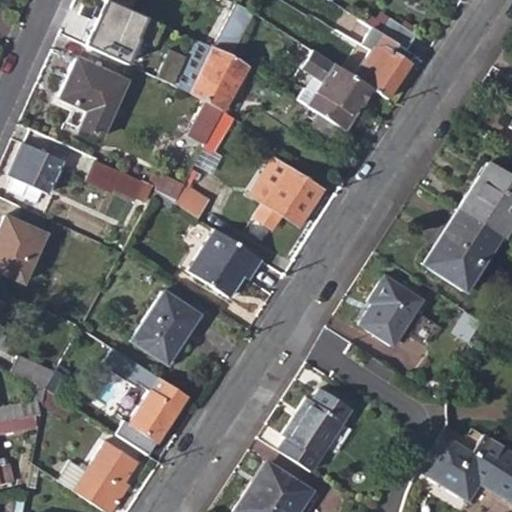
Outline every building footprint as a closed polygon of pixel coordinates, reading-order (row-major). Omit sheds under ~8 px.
[(162,25),(106,0),(86,46),(122,63),(134,38),(153,47),(162,25)] [(260,0),(252,12),(265,21),(277,0),(260,0)] [(212,47),(230,57),(252,12),(234,3),(212,47)] [(338,21),(348,28),(353,20),(344,13),(338,21)] [(379,34),(403,50),(413,35),(389,19),(384,28),(367,17),(363,23),(379,34)] [(356,19),(348,32),(362,42),(370,38),(374,41),(379,34),(363,23),(356,19)] [(374,41),(408,63),(412,56),(403,50),(379,34),(374,41)] [(169,85),(186,92),(203,102),(220,111),(246,66),(230,57),(212,47),(191,37),(181,58),(169,85)] [(369,89),(385,99),(408,63),(374,41),(351,77),(369,89)] [(319,82),(312,94),(304,106),(316,113),(339,129),(355,104),(358,106),(369,89),(351,77),(331,64),(322,58),(310,50),(299,68),(319,82)] [(181,58),(167,51),(154,78),(169,85),(181,58)] [(55,98),(84,111),(76,129),(99,139),(125,80),(74,57),(55,98)] [(302,88),(295,99),(295,100),(304,106),(312,94),(302,88)] [(185,135),(203,144),(220,111),(203,102),(185,135)] [(200,148),(211,154),(232,119),(220,111),(203,144),(200,148)] [(342,131),(339,129),(316,113),(307,126),(333,145),(342,131)] [(3,177),(11,180),(7,189),(25,197),(30,187),(35,189),(52,154),(21,140),(3,177)] [(251,217),(270,230),(279,215),(296,225),(319,190),(270,157),(257,176),(245,194),(250,196),(260,203),(251,217)] [(84,182),(131,204),(134,197),(143,201),(151,185),(146,183),(139,180),(138,182),(93,161),(84,182)] [(511,180),(484,162),(454,208),(456,210),(496,235),(499,238),(511,218),(511,180)] [(146,183),(151,185),(155,187),(153,191),(171,203),(181,185),(161,175),(159,179),(150,174),(146,183)] [(181,185),(171,203),(195,218),(204,206),(193,199),(195,194),(181,185)] [(0,220),(0,273),(21,283),(43,233),(38,231),(44,218),(21,207),(15,221),(2,216),(0,220)] [(456,210),(421,265),(461,291),(496,235),(456,210)] [(185,271),(226,298),(240,274),(245,279),(258,259),(212,229),(185,271)] [(368,304),(355,325),(390,346),(419,299),(381,275),(365,302),(368,304)] [(127,341),(160,362),(174,340),(178,342),(196,314),(160,290),(127,341)] [(121,420),(112,433),(145,454),(183,395),(110,346),(99,365),(130,385),(132,381),(146,390),(125,422),(121,420)] [(7,372),(31,383),(43,389),(53,372),(15,355),(7,372)] [(43,389),(55,397),(67,377),(55,368),(53,372),(43,389)] [(43,389),(31,383),(28,402),(12,405),(15,419),(23,418),(38,415),(40,405),(43,389)] [(309,471),(316,458),(349,408),(317,387),(308,400),(304,397),(280,434),(283,437),(275,450),(309,471)] [(40,405),(65,421),(73,408),(55,397),(43,389),(40,405)] [(0,422),(15,419),(12,405),(0,407),(0,422)] [(8,463),(0,464),(0,433),(25,429),(23,418),(15,419),(0,422),(0,484),(12,481),(8,463)] [(440,433),(416,471),(465,501),(477,484),(511,505),(511,453),(482,434),(470,453),(440,433)] [(56,481),(103,511),(108,511),(116,500),(112,498),(136,461),(103,440),(85,466),(80,463),(78,466),(68,460),(56,481)] [(263,461),(231,511),(295,511),(310,490),(263,461)] [(22,511),(24,503),(5,501),(3,511),(22,511)]
